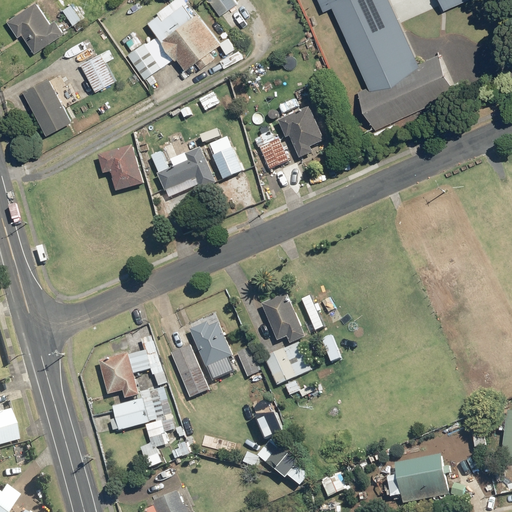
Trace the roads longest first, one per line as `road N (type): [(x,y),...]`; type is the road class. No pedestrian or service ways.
road 1 (residential): [(511,124),(34,335)]
road 2 (tertiary): [(34,335),(84,511)]
road 3 (tertiary): [(0,210),(34,335)]
